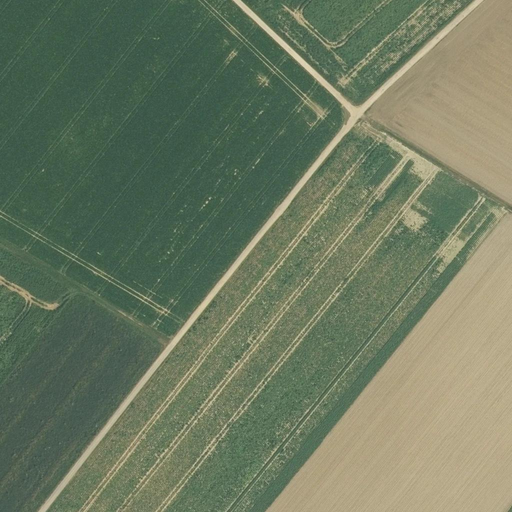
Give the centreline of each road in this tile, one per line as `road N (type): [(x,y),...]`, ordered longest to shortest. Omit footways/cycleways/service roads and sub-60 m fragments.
road 1 (track): [(479,0),(357,114),(42,511)]
road 2 (track): [(511,209),(357,114),(236,0)]
road 3 (track): [(0,245),(170,346)]
